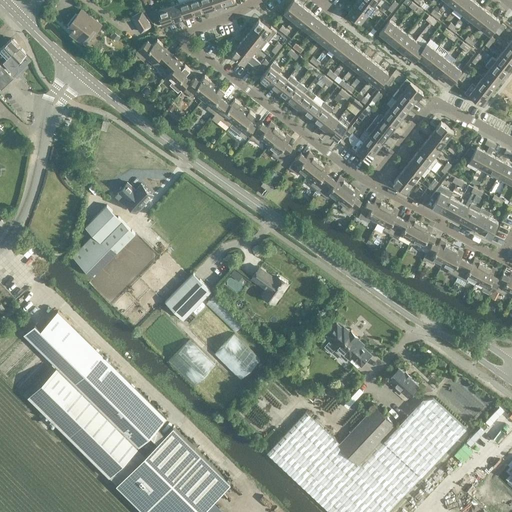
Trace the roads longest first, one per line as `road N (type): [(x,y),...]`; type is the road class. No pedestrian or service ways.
road 1 (residential): [(370,182),(183,44),(183,33),(255,0)]
road 2 (secondary): [(332,259),(77,71)]
road 3 (secondary): [(332,259),(505,379)]
road 4 (secondary): [(511,362),(332,259)]
road 5 (unclassified): [(0,248),(22,219),(46,125),(77,71)]
road 6 (residential): [(511,262),(370,182)]
